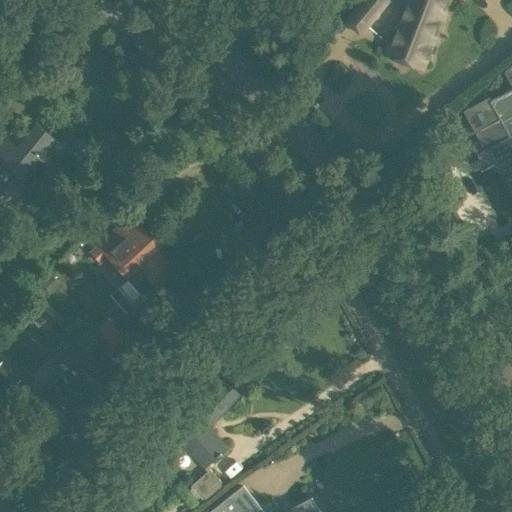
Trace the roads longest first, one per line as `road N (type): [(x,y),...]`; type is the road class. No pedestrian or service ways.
road 1 (unclassified): [(511,493),(306,143),(246,69),(161,0)]
road 2 (unclassified): [(328,220),(45,511)]
road 3 (unclassified): [(483,511),(369,282),(328,220)]
road 4 (unclassified): [(328,220),(176,38),(111,0)]
